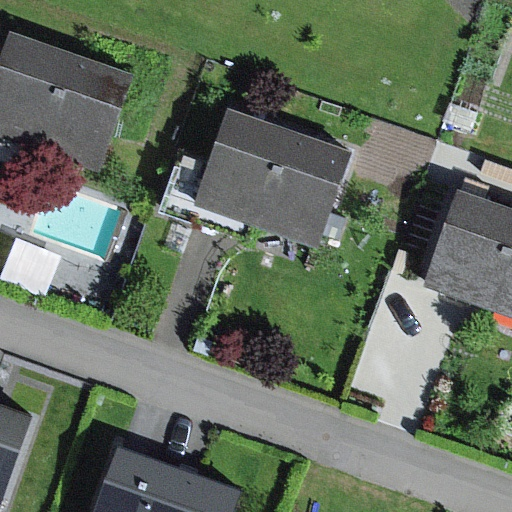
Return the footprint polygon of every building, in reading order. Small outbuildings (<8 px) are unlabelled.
[(133,77),(9,34),(0,60),(0,165),(20,172),(28,150),(99,177),(133,77)] [(352,153),(227,110),(207,164),(179,153),(157,214),(250,244),(254,230),(317,253),(352,153)] [(511,213),(458,195),(422,289),(511,321),(511,213)] [(0,511),(32,421),(0,409),(0,511)] [(234,511),(240,495),(119,452),(97,511),(234,511)]
